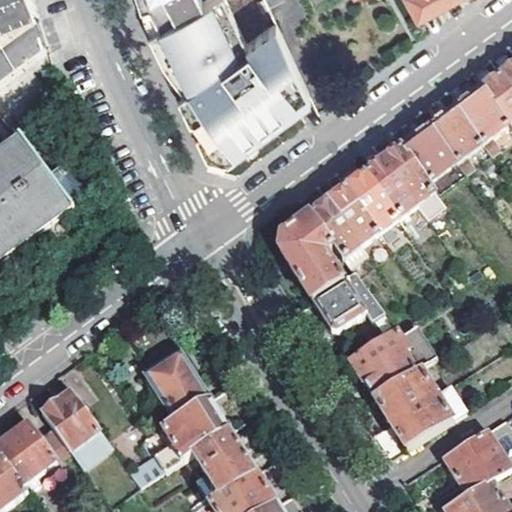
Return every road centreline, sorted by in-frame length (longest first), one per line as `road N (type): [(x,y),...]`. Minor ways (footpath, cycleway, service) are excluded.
road 1 (residential): [(511,8),(193,242)]
road 2 (residential): [(351,511),(193,242)]
road 3 (residential): [(87,0),(193,242)]
road 4 (residential): [(193,242),(0,373)]
